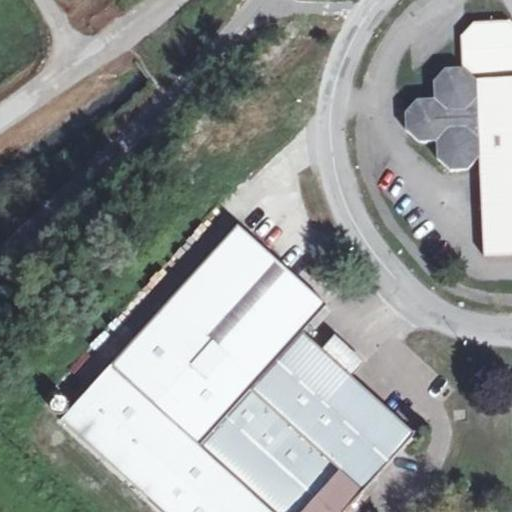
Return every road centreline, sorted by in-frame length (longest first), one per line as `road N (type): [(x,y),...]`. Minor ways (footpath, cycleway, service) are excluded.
road 1 (unclassified): [(363,13),(325,116),(341,202),(382,270),(407,293),(442,317),(511,330)]
road 2 (track): [(154,0),(87,64),(0,128)]
